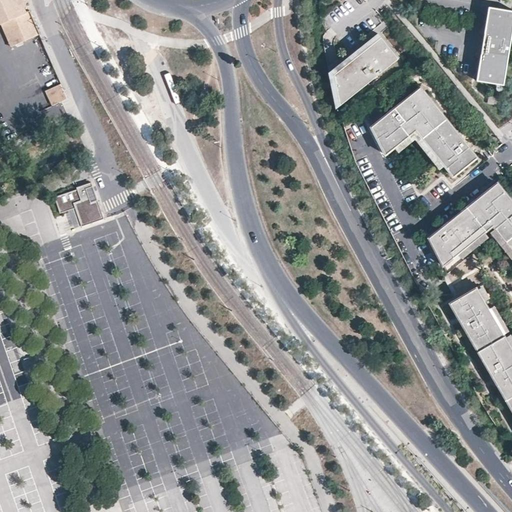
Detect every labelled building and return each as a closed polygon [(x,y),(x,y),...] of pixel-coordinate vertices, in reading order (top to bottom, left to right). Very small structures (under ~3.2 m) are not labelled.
[(0,0),(0,25),(2,25),(10,44),(17,46),(40,37),(29,13),(22,15),(21,13),(24,2),(17,0),(0,0)] [(511,31),(511,15),(487,12),(475,86),(503,89),(511,31)] [(377,34),(328,71),(335,110),(397,60),(377,34)] [(61,85),(45,92),(52,108),(68,101),(61,85)] [(420,87),(368,125),(382,156),(414,132),(451,179),(474,157),(420,87)] [(77,189),(55,197),(61,213),(68,210),(75,208),(82,226),(104,218),(91,182),(76,187),(77,189)] [(511,203),(497,184),(427,239),(441,269),(492,227),(511,252),(511,203)] [(82,226),(75,208),(68,210),(75,228),(82,226)] [(511,343),(479,286),(453,301),(511,406),(511,343)]
